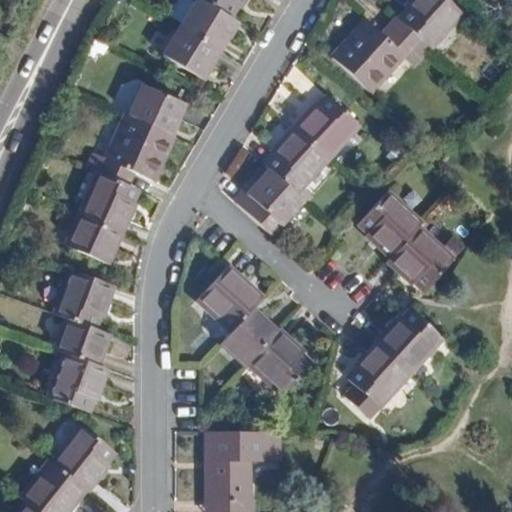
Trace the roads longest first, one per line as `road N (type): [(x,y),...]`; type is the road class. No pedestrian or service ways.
road 1 (residential): [(147,511),(147,257),(191,186)]
road 2 (residential): [(191,186),(305,0)]
road 3 (residential): [(191,186),(340,314)]
road 4 (secondary): [(0,176),(73,0)]
road 5 (secondary): [(72,0),(0,121)]
